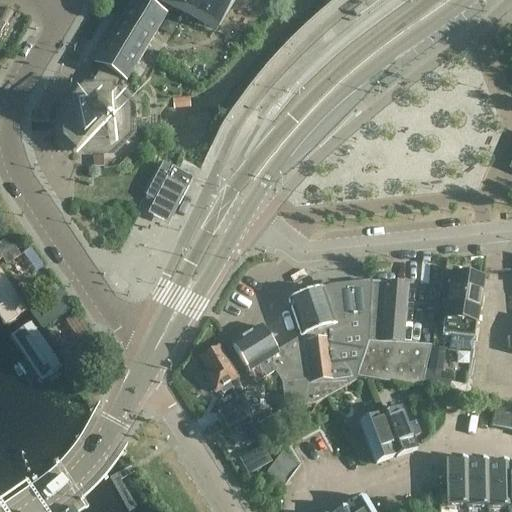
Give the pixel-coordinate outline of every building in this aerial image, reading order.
[(131,73),(165,17),(135,0),(130,0),(89,68),(99,73),(117,84),(123,87),(131,73)] [(153,0),(173,5),(202,22),(216,30),(233,0),(153,0)] [(370,0),(355,12),(358,16),(380,0),(379,0),(370,0)] [(105,103),(117,84),(99,73),(91,87),(91,91),(91,103),(88,104),(75,117),(75,136),(89,149),(108,148),(121,135),(120,116),(106,103),(105,103)] [(380,91),(383,95),(405,79),(401,75),(380,91)] [(173,99),(174,108),(190,107),(189,98),(173,99)] [(189,186),(191,181),(162,166),(146,198),(155,203),(149,216),(168,226),(189,186)] [(0,274),(0,321),(4,327),(26,312),(0,274)] [(473,340),(483,280),(451,276),(442,336),(473,340)] [(369,318),(371,284),(330,288),(329,288),(341,322),(369,318)] [(402,346),(407,286),(371,284),(369,318),(367,344),(356,379),(421,390),(431,348),(402,346)] [(356,379),(367,344),(369,318),(341,322),(329,288),(288,302),(301,340),(303,356),(298,357),(298,362),(304,361),(306,382),(282,385),(284,409),(315,405),(354,383),(356,379)] [(30,324),(10,338),(40,384),(61,370),(30,324)] [(277,356),(260,329),(259,330),(258,327),(248,334),(249,336),(244,339),(242,337),(232,343),(234,345),(232,347),(255,384),(264,379),(265,380),(276,373),(272,366),(279,362),(276,357),(277,356)] [(236,382),(218,350),(200,360),(208,374),(205,376),(215,394),(221,391),(222,393),(232,388),(230,385),(236,382)] [(246,414),(241,403),(222,413),(228,424),(246,414)] [(502,431),(507,409),(495,406),(491,429),(502,431)] [(511,433),(511,409),(507,409),(502,431),(511,433)] [(411,438),(407,426),(401,411),(400,411),(400,412),(382,419),(382,417),(380,418),(397,461),(397,460),(417,453),(411,438)] [(397,461),(380,418),(361,425),(360,423),(358,424),(375,468),(377,467),(391,461),(392,463),(397,461)] [(419,435),(415,423),(407,426),(411,438),(419,435)] [(255,445),(244,424),(230,432),(241,453),(255,445)] [(238,462),(247,478),(270,465),(260,449),(238,462)] [(299,468),(281,455),(274,464),(292,478),(299,468)] [(467,507),(467,471),(467,462),(466,462),(466,463),(445,463),(446,508),(447,508),(447,507),(467,507)] [(487,508),(487,473),(488,472),(488,463),(487,463),(487,464),(472,464),(472,462),(467,462),(467,471),(467,507),(467,508),(487,508)] [(508,509),(507,474),(508,474),(508,465),(507,465),(493,466),(493,463),(488,463),(488,472),(487,473),(487,508),(488,509),(508,509)] [(292,478),(274,464),(267,474),(285,488),(292,478)] [(374,511),(366,499),(364,500),(364,501),(351,508),(350,507),(346,509),(347,511),(374,511)]
